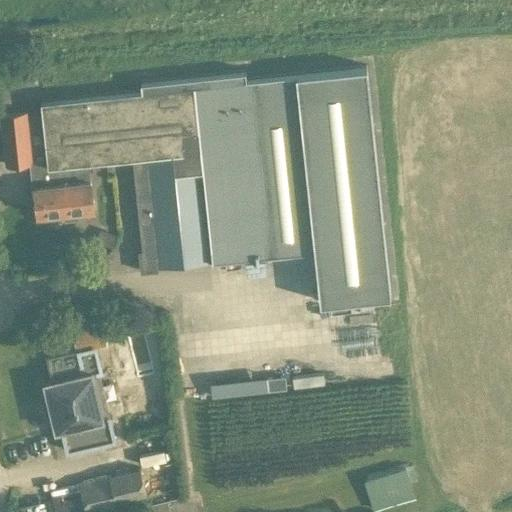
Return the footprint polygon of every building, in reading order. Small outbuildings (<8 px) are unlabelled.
[(40,100),(41,110),(47,166),(89,162),(133,157),(143,250),(139,250),(142,271),(157,269),(157,265),(274,253),(315,249),(320,301),(390,294),(366,66),(245,78),(244,70),(140,81),(141,89),(40,100)] [(25,112),(0,114),(5,164),(36,161),(38,185),(34,185),(37,215),(62,212),(62,216),(65,218),(76,217),(79,214),(78,210),(93,209),(90,179),(89,162),(47,166),(41,110),(25,112)] [(103,419),(92,371),(45,382),(56,430),(103,419)] [(284,375),(267,377),(269,389),(285,387),(284,375)] [(81,489),(80,489),(51,496),(54,511),(95,511),(142,501),(144,511),(170,511),(168,502),(183,498),(176,461),(79,482),(81,489)] [(414,498),(404,466),(365,478),(374,510),(414,498)]
